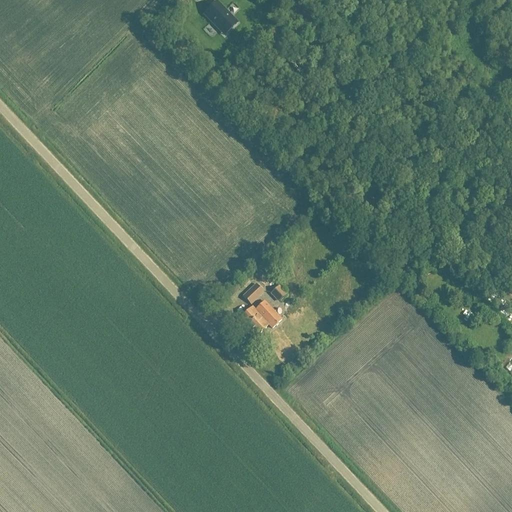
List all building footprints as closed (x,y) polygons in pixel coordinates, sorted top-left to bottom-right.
[(211,21),(220,30),(221,29),(227,35),(237,25),(229,16),(230,15),(224,9),(223,10),(217,4),(206,13),(212,20),(211,21)] [(243,297),(250,304),(263,292),(256,285),(243,297)] [(279,286),(272,293),(280,301),(287,294),(279,286)] [(318,298),(322,292),(317,288),(313,294),(318,298)] [(257,338),(269,325),(273,329),(282,320),(265,302),(256,310),(253,307),(240,320),(257,338)]
